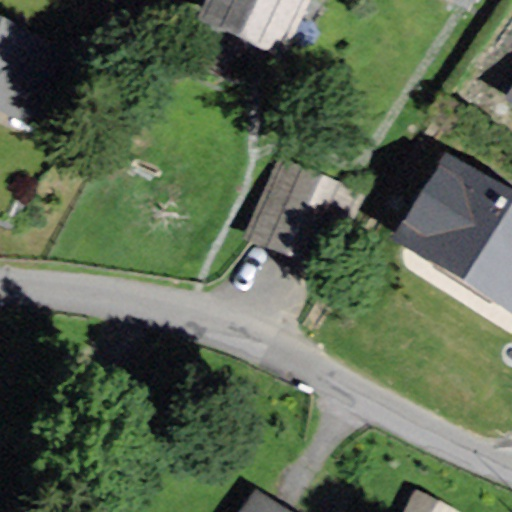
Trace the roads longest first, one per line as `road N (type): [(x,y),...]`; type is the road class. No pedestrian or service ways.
road 1 (residential): [(511,476),(174,312),(0,287)]
road 2 (track): [(461,1),(361,165),(313,270),(263,265)]
road 3 (track): [(255,68),(249,173),(184,316)]
